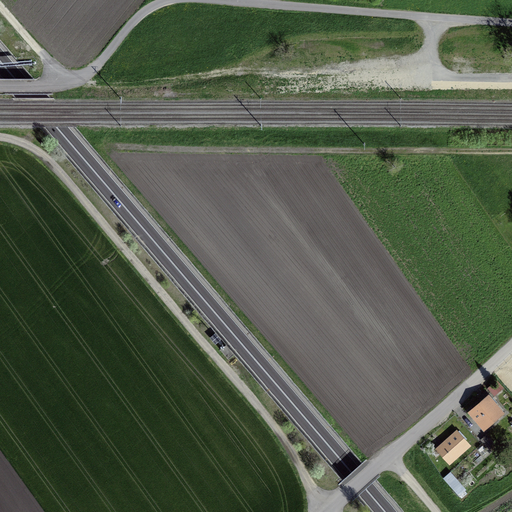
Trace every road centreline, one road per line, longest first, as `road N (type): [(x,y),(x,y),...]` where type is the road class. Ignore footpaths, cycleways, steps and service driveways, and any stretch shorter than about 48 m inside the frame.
road 1 (trunk): [(385,511),(0,60)]
road 2 (track): [(0,137),(29,146),(58,170),(271,422),(323,511)]
road 3 (track): [(112,145),(511,150)]
road 4 (unclassified): [(511,22),(214,0)]
road 5 (unclassified): [(327,511),(511,345)]
road 6 (unclassified): [(168,0),(143,11),(89,72),(63,84),(0,86)]
